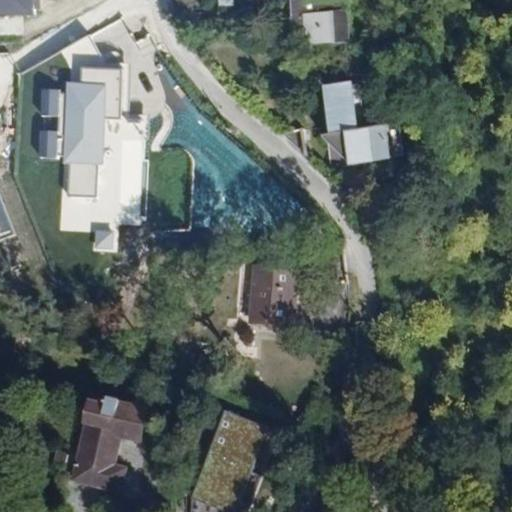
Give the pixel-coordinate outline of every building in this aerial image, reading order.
[(0,0),(0,14),(35,14),(34,0),(0,0)] [(307,29),(309,44),(362,35),(357,7),(347,9),(345,0),(290,0),(295,31),(307,29)] [(68,165),(67,194),(94,195),(98,118),(121,119),(123,69),(82,67),(81,90),(72,90),(68,165)] [(59,90),(42,89),(40,115),(58,116),(59,90)] [(358,129),(342,131),(346,161),(346,165),(393,160),(389,125),(358,129)] [(57,132),(40,131),(38,157),(56,158),(57,132)] [(346,161),(342,131),(319,135),(346,161)] [(115,232),(96,230),(95,249),(113,251),(115,232)] [(294,325),(296,268),(249,266),(247,323),(294,325)] [(149,413),(94,398),(71,480),(117,494),(124,470),(112,466),(119,437),(140,443),(149,413)] [(193,511),(249,511),(275,429),(220,411),(193,501),(193,511)]
